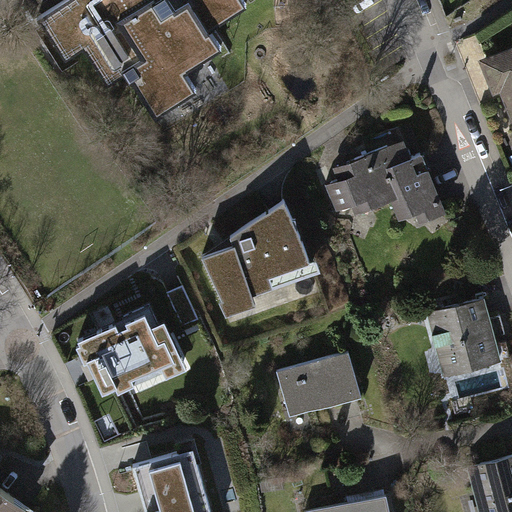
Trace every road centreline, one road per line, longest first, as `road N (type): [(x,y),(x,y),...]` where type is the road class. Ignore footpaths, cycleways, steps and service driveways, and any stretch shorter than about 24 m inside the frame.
road 1 (residential): [(511,257),(418,0)]
road 2 (residential): [(87,511),(20,344)]
